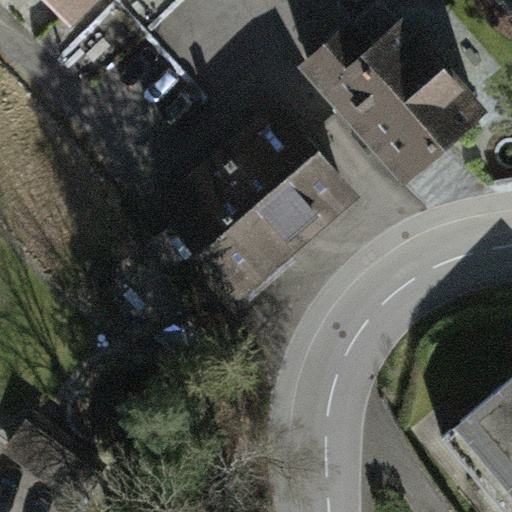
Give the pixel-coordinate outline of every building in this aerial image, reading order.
[(57,0),(67,11),(78,0),(57,0)] [(478,109),(380,0),(379,0),(308,64),(405,174),(478,109)] [(277,114),(169,208),(235,284),(343,190),(277,114)] [(511,511),(511,392),(448,444),(502,511),(511,511)] [(99,465),(33,417),(9,450),(76,497),(99,465)]
